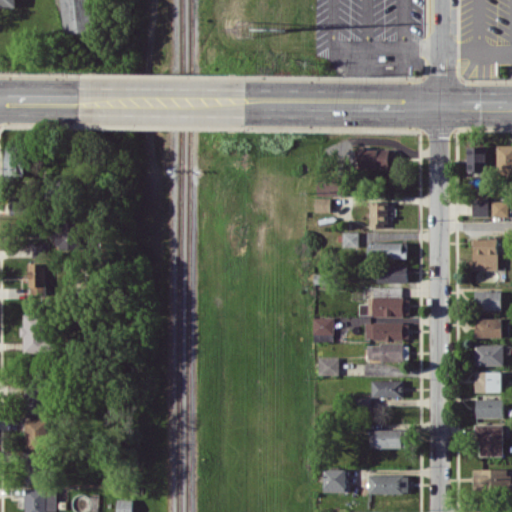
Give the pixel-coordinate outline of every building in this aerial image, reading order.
[(88,32),(86,0),(60,0),(62,33),(88,32)] [(511,144),(498,144),(499,173),(511,173),(511,144)] [(24,174),(24,146),(7,145),(6,174),(24,174)] [(488,145),(468,145),(468,171),(487,171),(488,145)] [(395,167),(396,149),(359,148),(359,166),(395,167)] [(319,196),(344,195),(344,178),(318,179),(319,196)] [(316,211),(331,212),(331,197),(316,197),(316,211)] [(490,216),(490,197),(474,197),(474,216),(490,216)] [(389,201),(372,200),(371,227),(388,227),(389,201)] [(494,216),(510,216),(509,200),(493,200),(494,216)] [(57,248),(81,248),(80,221),(61,221),(61,231),(57,231),(57,248)] [(500,237),(475,237),(474,269),(499,270),(500,237)] [(33,255),(50,255),(50,242),(33,242),(33,255)] [(409,242),(369,242),(369,257),(408,257),(409,242)] [(29,295),(46,296),(46,262),(30,262),(29,295)] [(409,281),(409,264),(378,264),(379,282),(409,281)] [(403,287),(372,286),(372,303),(360,303),(360,315),(410,315),(410,298),(403,298),(403,287)] [(502,309),(503,291),(476,290),(476,309),(502,309)] [(24,351),(47,352),(48,314),(24,313),(23,335),(24,335),(24,351)] [(334,317),(314,316),(313,341),(334,341),(334,317)] [(476,337),(503,336),(502,317),(476,318),(476,337)] [(410,339),(409,321),(366,322),(366,339),(410,339)] [(403,343),(368,343),(368,360),(404,360),(403,343)] [(475,365),(504,364),(504,343),(475,344),(475,365)] [(339,356),(319,356),(319,374),(339,374),(339,356)] [(476,391),(504,390),(503,370),(475,371),(476,391)] [(372,380),(373,397),(404,396),(404,379),(372,380)] [(27,414),(47,413),(46,385),(26,385),(27,414)] [(476,417),(503,417),(504,398),(477,398),(476,417)] [(48,448),(48,419),(26,419),(26,447),(48,448)] [(503,455),(503,423),(477,423),(478,455),(503,455)] [(406,428),(371,429),(371,447),(406,447),(406,428)] [(47,482),(46,453),(26,454),(26,483),(47,482)] [(325,491),(346,491),(346,468),(325,468),(325,491)] [(511,483),(511,468),(474,468),(473,489),(505,489),(505,483),(511,483)] [(409,474),(370,474),(370,492),(409,493),(409,474)] [(46,511),(46,509),(57,510),(57,488),(26,487),(25,511),(46,511)] [(132,511),(133,498),(118,498),(117,511),(132,511)]
